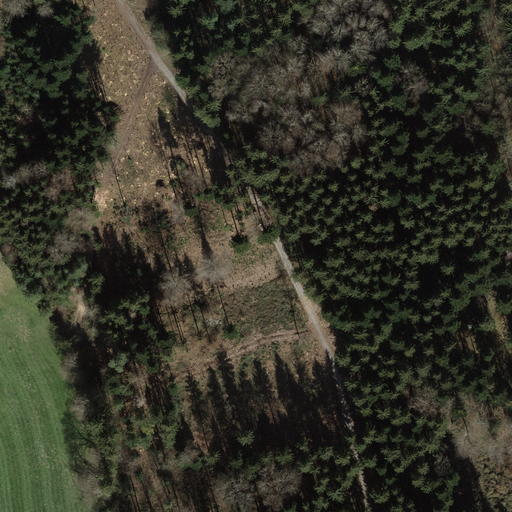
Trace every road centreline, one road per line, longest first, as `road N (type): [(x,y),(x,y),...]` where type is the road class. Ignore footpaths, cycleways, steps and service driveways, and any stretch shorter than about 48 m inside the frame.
road 1 (track): [(123,0),(249,197),(332,363),(370,511)]
road 2 (track): [(148,43),(68,341)]
